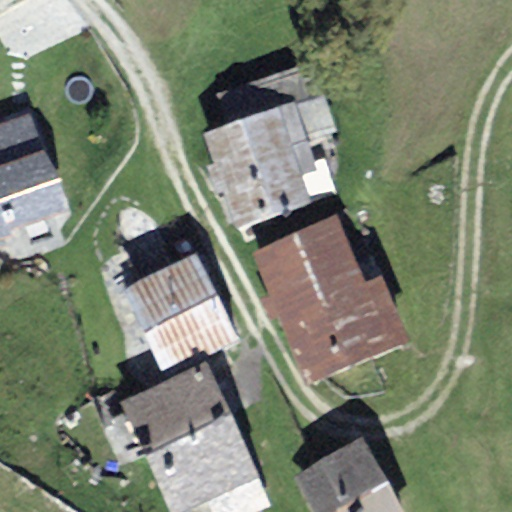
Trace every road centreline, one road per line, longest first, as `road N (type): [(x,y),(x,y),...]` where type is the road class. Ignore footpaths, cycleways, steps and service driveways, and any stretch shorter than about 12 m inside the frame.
road 1 (track): [(413,425),(341,427),(316,417),(235,283),(170,133),(91,0)]
road 2 (track): [(511,65),(494,86),(479,135),(469,306),(456,360),(444,393),(413,425)]
